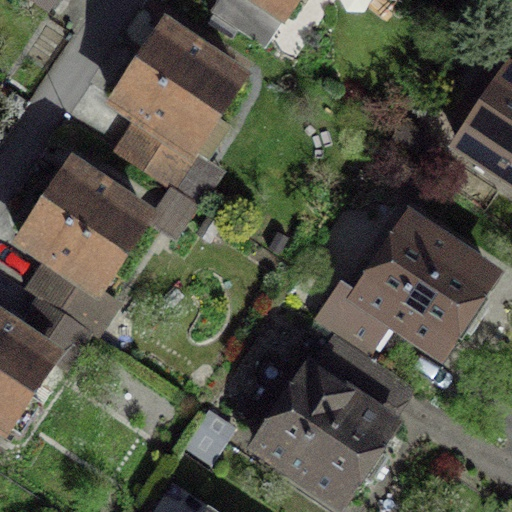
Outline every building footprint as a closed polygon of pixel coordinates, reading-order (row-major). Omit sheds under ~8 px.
[(336,0),(230,0),(215,24),(290,72),(336,0)] [(277,102),(178,33),(123,111),(149,129),(125,164),(183,205),(207,170),(222,180),(277,102)] [(511,96),(469,153),(511,185),(511,96)] [(183,240),(86,174),(29,257),(54,274),(41,294),(113,343),(183,240)] [(367,310),(345,295),(323,328),(384,369),(403,341),(462,381),(511,306),(511,279),(426,221),(367,310)] [(93,370),(0,304),(0,436),(30,458),(93,370)] [(420,403),(337,352),(270,449),(358,511),(381,511),(426,443),(403,428),(420,403)]
